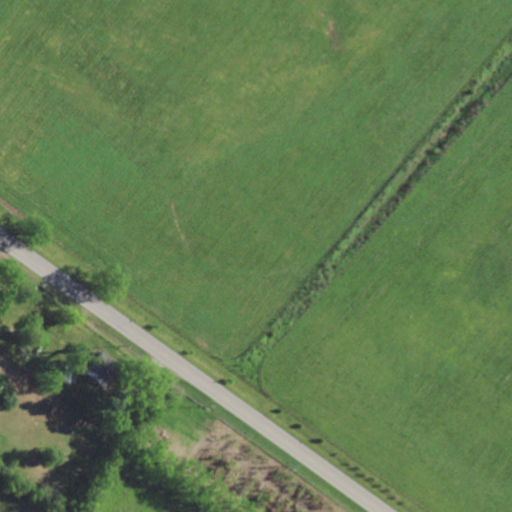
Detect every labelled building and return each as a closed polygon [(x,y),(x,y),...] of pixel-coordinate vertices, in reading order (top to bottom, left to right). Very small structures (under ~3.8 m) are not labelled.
[(104,388),(96,383),(87,376),(82,373),(98,351),(119,366),(104,388)] [(177,413),(168,406),(173,400),(182,407),(177,413)] [(118,423),(117,423),(107,417),(115,402),(116,403),(127,409),(118,423)] [(185,419),(179,414),(184,408),(190,413),(185,419)] [(193,426),(187,422),(192,415),(198,419),(193,426)]
